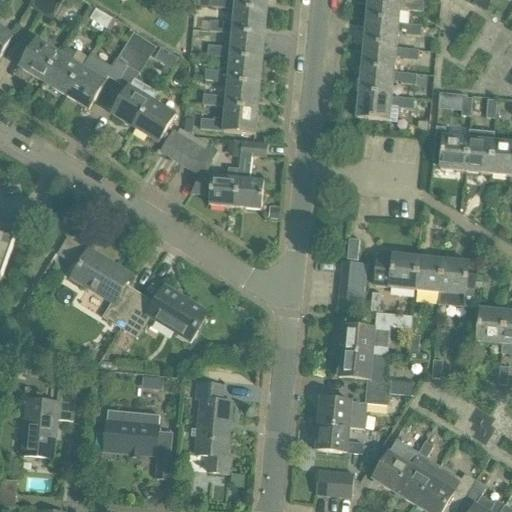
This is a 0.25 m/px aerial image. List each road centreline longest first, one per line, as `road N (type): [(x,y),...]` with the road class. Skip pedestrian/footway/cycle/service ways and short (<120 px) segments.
road 1 (residential): [(290,299),(0,130)]
road 2 (residential): [(269,511),(290,299)]
road 3 (residential): [(290,299),(309,147)]
road 4 (residential): [(309,147),(321,0)]
